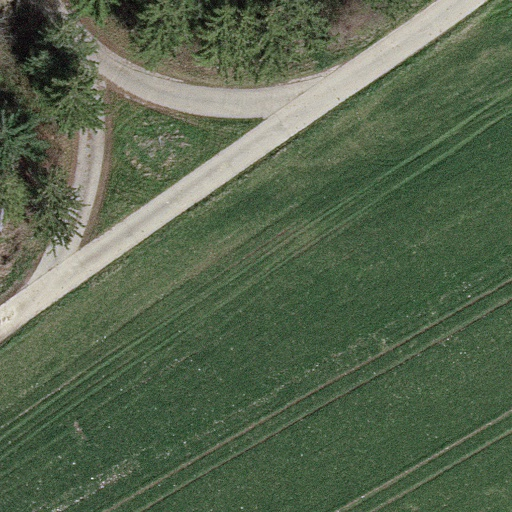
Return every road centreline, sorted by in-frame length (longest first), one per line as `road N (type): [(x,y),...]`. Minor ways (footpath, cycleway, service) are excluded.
road 1 (unclassified): [(458,0),(0,323)]
road 2 (track): [(43,0),(97,54),(147,81),(207,102),(297,113)]
road 3 (track): [(97,54),(80,173),(51,287)]
